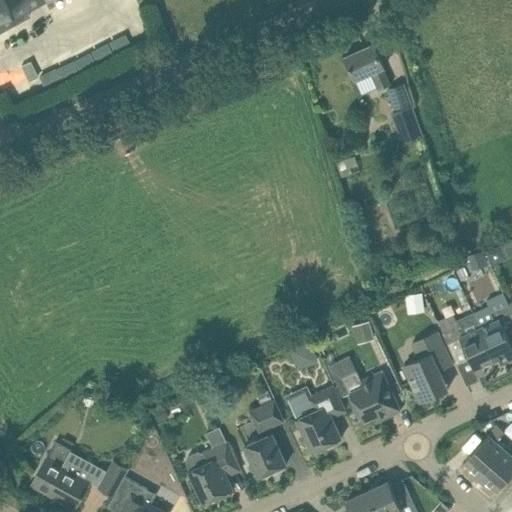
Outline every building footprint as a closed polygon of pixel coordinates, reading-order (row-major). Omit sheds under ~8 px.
[(0,0),(0,29),(28,17),(26,10),(48,0),(0,0)] [(385,68),(382,61),(374,43),(346,56),(356,80),(372,73),(380,90),(391,85),(384,68),(385,68)] [(412,105),(392,112),(404,144),(424,137),(412,105)] [(474,269),(511,254),(511,238),(468,256),(474,269)] [(480,327),(495,359),(507,354),(510,361),(511,359),(511,342),(511,340),(511,339),(511,309),(509,303),(492,311),(489,305),(474,312),(473,312),(480,327)] [(495,359),(480,327),(465,334),(461,325),(443,333),(458,364),(471,359),(478,375),(487,371),(484,365),(495,359)] [(449,388),(446,382),(438,365),(451,359),(437,330),(412,342),(419,358),(404,365),(421,401),(449,388)] [(299,367),(318,359),(309,340),(290,348),(299,367)] [(357,370),(350,373),(343,376),(351,392),(355,403),(364,421),(374,416),(376,421),(401,410),(393,392),(383,370),(362,380),(357,370)] [(346,409),(338,390),(335,385),(308,397),(314,410),(298,418),(313,451),(342,437),(332,415),(346,409)] [(287,463),(279,444),(270,426),(285,419),(276,399),(251,411),(263,437),(245,445),(252,461),(250,462),(256,474),(258,473),(259,475),(287,463)] [(473,474),(479,479),(505,449),(497,441),(505,431),(498,424),(465,461),(476,471),(473,474)] [(32,484),(76,508),(91,481),(63,465),(72,448),(56,440),(32,484)] [(229,441),(204,452),(198,451),(188,455),(186,460),(191,470),(190,470),(204,501),(218,494),(220,497),(230,492),(229,489),(233,488),(224,469),(239,462),(229,441)] [(479,479),(485,484),(487,481),(498,491),(511,475),(511,454),(505,449),(479,479)] [(98,485),(115,495),(125,475),(129,468),(113,459),(98,485)] [(115,495),(113,498),(126,505),(122,511),(166,511),(142,498),(148,488),(125,475),(115,495)] [(368,490),(377,511),(419,511),(412,497),(400,503),(389,480),(368,490)] [(377,511),(368,490),(347,500),(352,511),(377,511)]
